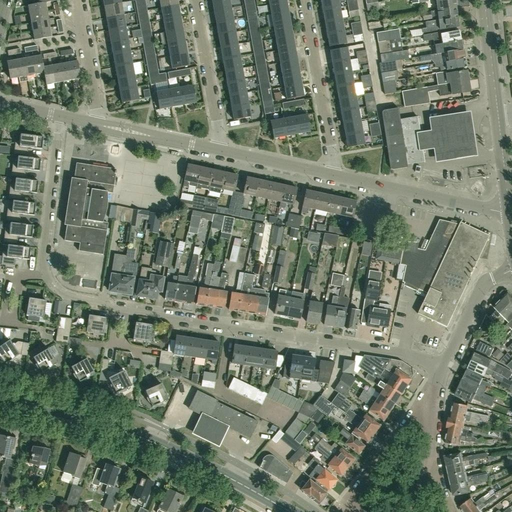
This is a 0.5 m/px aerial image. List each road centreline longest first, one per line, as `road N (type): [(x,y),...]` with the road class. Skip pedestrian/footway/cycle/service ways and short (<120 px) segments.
road 1 (residential): [(444,361),(70,297),(46,275),(42,248),(58,117)]
road 2 (secondary): [(290,511),(137,435),(0,396)]
road 3 (residential): [(508,213),(330,175)]
road 4 (unclassified): [(330,175),(305,0)]
road 5 (residential): [(343,507),(434,382)]
road 6 (unclassified): [(216,150),(195,0)]
road 7 (unclassified): [(97,125),(75,0)]
road 8 (residential): [(444,361),(481,283),(511,264)]
road 9 (residential): [(216,150),(97,125)]
